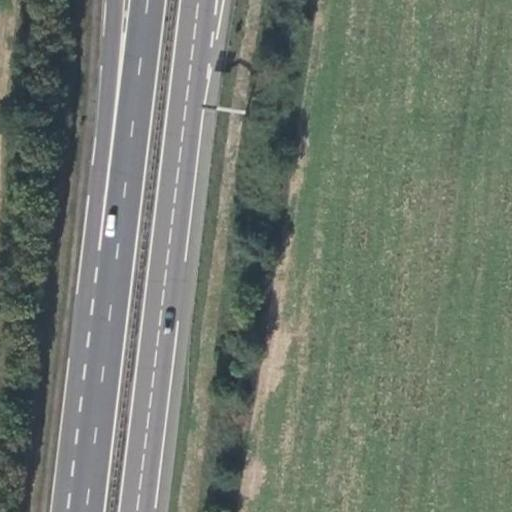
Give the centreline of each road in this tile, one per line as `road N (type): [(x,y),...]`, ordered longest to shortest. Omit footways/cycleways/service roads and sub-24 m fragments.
road 1 (trunk): [(148,0),(84,511)]
road 2 (trunk): [(136,511),(198,0)]
road 3 (trunk): [(114,0),(90,247),(77,511)]
